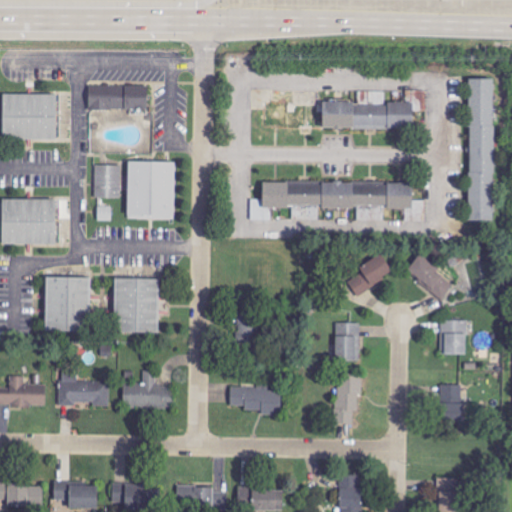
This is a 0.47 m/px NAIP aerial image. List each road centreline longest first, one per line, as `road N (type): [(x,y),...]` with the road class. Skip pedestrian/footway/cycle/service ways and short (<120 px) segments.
road 1 (primary): [(0,20),(511,25)]
road 2 (residential): [(205,22),(197,447)]
road 3 (residential): [(201,248),(90,246),(80,239),(79,80),(92,66),(205,68)]
road 4 (residential): [(0,443),(398,451)]
road 5 (residential): [(203,155),(422,156)]
road 6 (residential): [(400,323),(396,511)]
